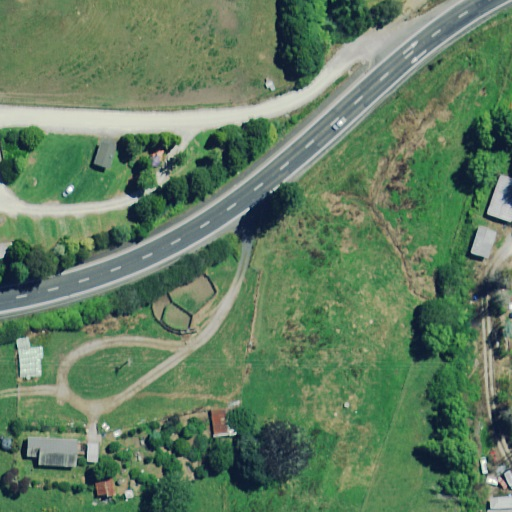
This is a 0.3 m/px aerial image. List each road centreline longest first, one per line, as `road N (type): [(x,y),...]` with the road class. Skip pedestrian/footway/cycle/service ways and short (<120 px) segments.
road 1 (primary): [(0,303),(101,276),(192,235),(409,54)]
road 2 (unclassified): [(409,54),(365,42),(303,97),(256,114),(121,123),(0,118)]
